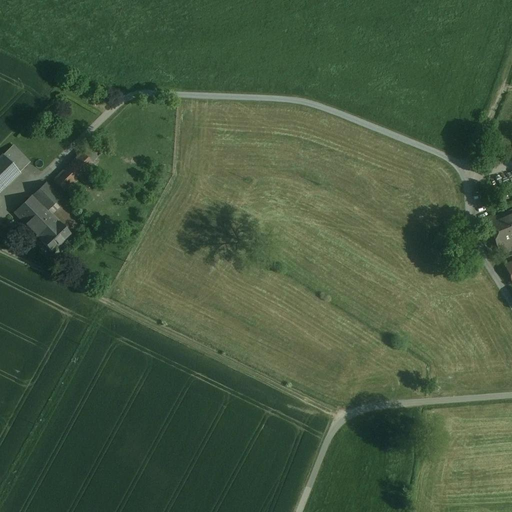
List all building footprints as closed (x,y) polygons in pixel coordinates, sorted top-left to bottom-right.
[(16,144),(0,159),(0,190),(31,160),(16,144)] [(90,146),(56,177),(66,189),(73,182),(78,176),(82,179),(87,184),(100,171),(96,166),(93,163),(99,156),(90,146)] [(47,182),(31,198),(41,207),(45,211),(60,196),(47,182)] [(31,198),(16,214),(25,223),(41,207),(31,198)] [(41,207),(25,223),(41,239),(57,223),(45,211),(41,207)] [(511,211),(487,222),(501,254),(511,249),(511,211)] [(70,236),(57,223),(41,239),(53,252),(70,236)]
